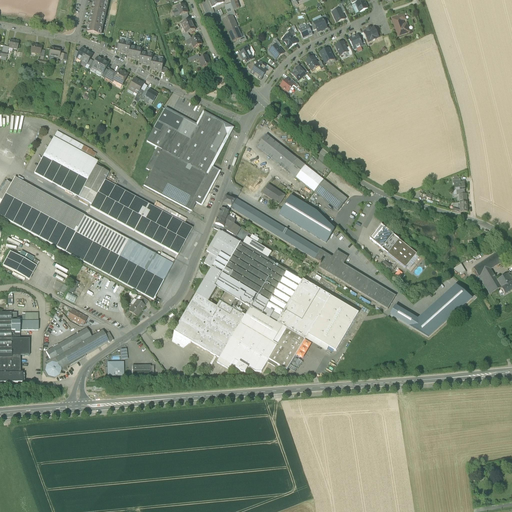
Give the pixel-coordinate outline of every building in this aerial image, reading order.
[(88,33),(99,35),(100,33),(102,33),(104,24),(102,23),(103,18),(105,18),(107,9),(105,9),(107,3),(108,4),(108,0),(94,0),(95,0),(94,7),(93,7),(91,15),(92,15),(91,21),(90,21),(88,29),(89,30),(88,33)] [(208,0),(212,8),(224,3),(222,0),(208,0)] [(355,4),(360,13),(368,9),(364,0),(355,4)] [(240,9),(237,2),(232,5),(231,4),(224,7),(227,14),(234,11),(240,9)] [(173,13),(174,18),(182,16),(188,14),(185,5),(177,8),(178,11),(173,13)] [(332,14),(337,24),(345,20),(342,14),(340,10),(332,14)] [(392,20),(398,37),(409,33),(406,24),(401,26),(400,22),(405,20),(404,16),(398,18),(392,20)] [(223,21),(228,32),(237,28),(232,17),(229,18),(223,21)] [(314,25),(317,30),(318,33),(327,29),(326,26),(322,19),(322,20),(313,24),(314,25)] [(186,34),(188,34),(195,31),(190,20),(184,23),(182,24),(186,34)] [(299,31),(303,40),(312,36),(311,33),(308,27),(299,31)] [(242,39),(237,28),(228,32),(233,43),(239,40),(242,39)] [(374,28),(363,33),(364,33),(366,39),(368,43),(372,41),(372,42),(376,41),(375,40),(379,38),(374,28)] [(290,35),(293,39),(296,36),(292,29),(288,32),(290,35)] [(282,41),(289,50),(297,44),(293,39),(290,35),(282,41)] [(360,48),(363,47),(362,45),(358,37),(358,36),(349,40),(354,51),(357,49),(357,50),(360,48)] [(192,44),(194,49),(202,46),(198,37),(192,40),(188,42),(189,42),(186,43),(188,46),(192,44)] [(9,49),(17,50),(19,43),(15,42),(10,41),(10,42),(9,42),(8,44),(9,45),(8,48),(8,49),(9,49)] [(121,53),(123,54),(125,42),(120,41),(119,44),(118,50),(117,52),(120,52),(121,53)] [(126,54),(129,54),(131,47),(131,44),(125,42),(123,54),(125,54),(126,54)] [(335,46),(340,57),(348,53),(346,49),(343,43),(335,46)] [(31,53),(40,55),(40,51),(41,47),(37,46),(32,45),(32,46),(31,46),(31,49),(32,49),(31,53)] [(277,45),(269,51),(277,60),(284,54),(279,48),(277,45)] [(132,59),(134,60),(136,48),(131,47),(129,54),(128,58),(131,58),(132,59)] [(137,60),(140,60),(142,53),(142,50),(136,48),(134,60),(136,60),(137,60)] [(49,60),(53,61),(54,58),(58,59),(59,54),(60,51),(56,50),(51,49),(51,50),(50,50),(49,53),(50,53),(49,60)] [(77,59),(82,62),(88,52),(85,50),(85,51),(82,49),(80,54),(77,59)] [(245,61),(246,63),(253,59),(247,50),(240,54),(239,55),(243,62),(245,61)] [(320,54),(325,64),(334,60),(329,50),(320,54)] [(90,53),(88,52),(82,62),(87,65),(90,60),(93,55),(90,54),(90,53)] [(142,65),(145,66),(147,54),(142,53),(140,60),(139,63),(142,64),(142,65)] [(148,65),(151,66),(152,59),(153,56),(147,54),(145,66),(147,66),(148,65)] [(188,60),(189,63),(200,58),(198,55),(188,60)] [(199,60),(203,69),(211,65),(207,57),(199,60)] [(306,62),(312,72),(319,67),(317,64),(313,57),(306,62)] [(93,68),(98,71),(103,61),(98,58),(95,63),(92,68),(93,68)] [(153,71),(156,72),(158,60),(152,59),(151,66),(150,69),(153,70),(153,71)] [(164,61),(158,60),(156,72),(158,72),(159,71),(162,72),(163,68),(164,61)] [(109,64),(103,61),(98,71),(103,74),(106,69),(109,64)] [(252,72),(256,67),(255,66),(254,63),(247,67),(249,70),(252,72)] [(265,76),(268,72),(267,71),(265,70),(266,69),(262,66),(261,67),(258,65),(256,67),(252,72),(251,74),(254,77),(258,80),(258,79),(261,81),(265,76)] [(273,71),(270,68),(267,71),(268,72),(265,76),(268,78),(273,71)] [(292,75),(298,82),(305,75),(303,73),(299,68),(292,75)] [(105,77),(109,80),(114,72),(110,70),(109,71),(105,77)] [(114,81),(118,83),(120,83),(120,82),(123,84),(124,83),(128,76),(128,75),(120,71),(119,71),(118,74),(114,81)] [(118,74),(114,72),(109,80),(109,81),(113,83),(114,81),(118,74)] [(129,90),(130,90),(130,89),(134,91),(134,92),(137,94),(138,95),(141,90),(144,84),(135,79),(133,83),(132,83),(131,84),(131,86),(129,90)] [(286,92),(288,94),(294,87),(290,83),(286,80),(280,87),(283,90),(283,91),(285,92),(286,92)] [(292,81),(290,83),(294,87),(297,89),(299,87),(292,81)] [(140,100),(145,92),(141,90),(138,95),(137,94),(136,97),(140,100)] [(150,100),(153,102),(158,95),(150,90),(145,99),(146,100),(147,100),(149,101),(150,100)] [(211,167),(213,168),(234,128),(204,112),(197,125),(166,108),(165,110),(197,127),(204,114),(227,126),(228,130),(229,133),(211,167)] [(144,186),(188,210),(193,201),(196,203),(202,206),(207,195),(219,172),(213,168),(211,167),(229,133),(228,130),(227,126),(204,114),(197,127),(165,110),(154,129),(147,142),(158,148),(147,169),(151,172),(144,186)] [(26,160),(38,131),(15,121),(3,150),(26,160)] [(57,133),(53,138),(93,160),(96,155),(91,153),(92,152),(57,133)] [(257,147),(288,172),(297,160),(266,135),(257,147)] [(34,174),(78,198),(95,167),(98,162),(93,160),(53,138),(34,174)] [(297,160),(288,172),(296,178),(305,166),(297,160)] [(263,169),(246,161),(235,186),(251,194),(263,169)] [(296,178),(315,193),(324,181),(305,166),(296,178)] [(78,198),(91,205),(104,181),(105,181),(109,174),(95,167),(78,198)] [(173,265),(172,264),(159,258),(14,178),(10,187),(2,201),(0,205),(0,216),(154,300),(173,265)] [(192,229),(105,181),(104,181),(91,205),(90,207),(178,255),(192,229)] [(348,200),(324,181),(315,193),(338,212),(348,200)] [(459,196),(460,204),(467,204),(466,195),(465,195),(464,191),(465,191),(464,183),(461,184),(454,184),(454,185),(455,192),(457,192),(457,195),(457,196),(459,196)] [(0,199),(2,201),(10,187),(5,185),(0,194),(0,199)] [(262,194),(280,205),(286,196),(268,185),(262,194)] [(141,196),(140,199),(160,210),(162,207),(141,196)] [(222,206),(227,207),(228,205),(232,207),(235,200),(225,197),(222,206)] [(291,197),(279,215),(326,244),(334,231),(317,213),(291,197)] [(319,268),(388,310),(396,297),(343,265),(348,258),(337,251),(333,258),(236,199),(235,200),(232,207),(230,209),(257,225),(257,226),(258,225),(320,263),(319,264),(321,265),(319,268)] [(193,201),(188,210),(191,212),(196,203),(193,201)] [(221,209),(218,217),(227,220),(228,217),(229,213),(226,211),(221,209)] [(224,228),(225,226),(227,220),(218,217),(215,225),(224,228)] [(234,225),(227,220),(225,226),(229,228),(227,231),(233,235),(236,231),(238,232),(241,228),(234,225)] [(370,239),(382,249),(394,236),(382,226),(370,239)] [(217,288),(226,293),(236,299),(251,308),(242,324),(273,343),(283,327),(281,326),(285,320),(281,318),(303,281),(288,271),(267,259),(271,253),(247,238),(243,244),(222,232),(222,233),(219,231),(207,252),(210,254),(204,263),(212,268),(196,295),(208,302),(217,288)] [(382,249),(405,268),(406,267),(416,256),(417,255),(394,236),(382,249)] [(3,266),(29,281),(36,267),(10,253),(3,266)] [(161,254),(159,258),(172,264),(174,261),(161,254)] [(474,269),(479,277),(490,270),(503,262),(497,254),(474,269)] [(416,256),(406,267),(409,269),(419,258),(416,256)] [(381,266),(387,271),(391,266),(385,261),(381,266)] [(466,273),(461,265),(453,270),(459,273),(462,275),(466,273)] [(497,281),(490,270),(479,277),(485,287),(490,295),(499,289),(501,288),(497,281)] [(497,281),(501,288),(502,289),(511,282),(511,280),(508,274),(497,281)] [(69,292),(73,294),(79,284),(74,281),(69,292)] [(306,340),(308,335),(331,297),(303,281),(281,318),(285,320),(281,326),(283,327),(287,330),(305,341),(306,340)] [(511,291),(511,282),(502,289),(502,290),(506,296),(511,291)] [(60,293),(64,295),(68,288),(64,285),(60,293)] [(418,320),(395,307),(390,315),(428,338),(472,299),(456,286),(418,320)] [(65,299),(74,304),(77,297),(68,292),(65,299)] [(230,308),(236,299),(226,293),(220,302),(230,308)] [(192,343),(220,359),(241,324),(245,317),(230,308),(220,302),(217,307),(208,302),(196,295),(174,332),(179,334),(177,337),(186,343),(188,340),(192,343)] [(145,307),(148,302),(141,297),(139,299),(142,301),(140,303),(145,307)] [(359,314),(331,297),(308,335),(329,348),(336,352),(359,314)] [(137,301),(133,306),(129,312),(137,317),(145,307),(140,303),(138,302),(137,301)] [(76,315),(75,316),(71,314),(73,310),(68,318),(73,321),(73,320),(83,326),(86,320),(85,320),(77,316),(76,315)] [(77,316),(85,320),(86,318),(78,313),(73,310),(71,314),(75,316),(76,315),(77,316)] [(0,383),(22,383),(22,380),(22,373),(20,373),(20,356),(29,356),(29,340),(19,340),(19,331),(38,331),(38,322),(25,322),(19,322),(16,322),(16,314),(11,314),(0,313),(0,383)] [(242,324),(241,324),(220,359),(217,363),(229,370),(232,366),(236,369),(246,374),(249,369),(256,373),(262,373),(268,363),(275,367),(276,365),(269,360),(278,346),(273,343),(242,324)] [(283,327),(273,343),(278,346),(287,330),(283,327)] [(296,356),(305,341),(287,330),(278,346),(269,360),(276,365),(287,371),(296,356)] [(109,333),(105,335),(103,331),(91,338),(87,331),(81,335),(80,333),(46,352),(51,361),(46,364),(47,366),(46,372),(48,377),(54,378),(59,375),(60,370),(62,371),(64,369),(67,370),(67,368),(84,358),(85,356),(84,355),(108,342),(109,343),(113,341),(109,333)] [(179,334),(174,332),(172,343),(183,350),(192,343),(188,340),(186,343),(177,337),(179,334)] [(308,335),(306,340),(326,352),(329,348),(308,335)] [(305,341),(296,356),(303,360),(312,344),(305,341)] [(117,376),(123,376),(123,363),(108,363),(108,376),(114,376),(114,372),(117,372),(117,376)] [(132,376),(151,376),(151,375),(151,367),(151,366),(132,367),(132,376)]
